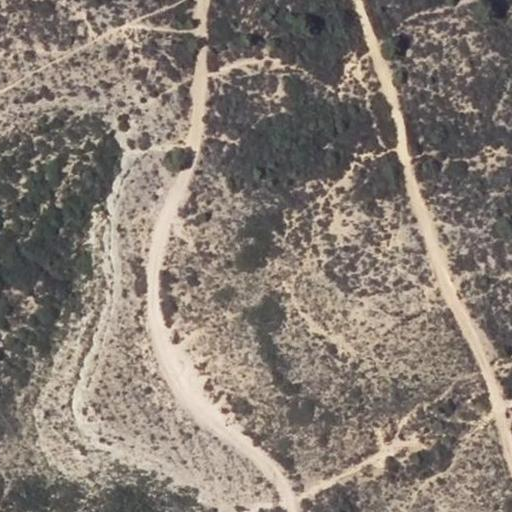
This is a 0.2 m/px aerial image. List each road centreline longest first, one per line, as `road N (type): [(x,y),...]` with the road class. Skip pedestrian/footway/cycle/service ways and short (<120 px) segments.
road 1 (track): [(206,0),(199,111),(162,241),(153,325),(185,384),(289,493),(286,511)]
road 2 (track): [(511,438),(414,222),(388,78),(355,0)]
